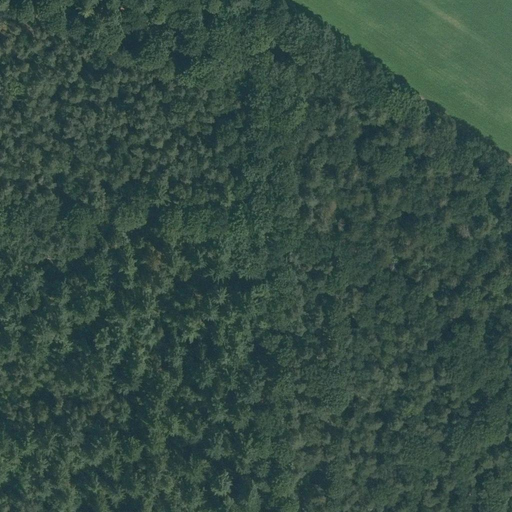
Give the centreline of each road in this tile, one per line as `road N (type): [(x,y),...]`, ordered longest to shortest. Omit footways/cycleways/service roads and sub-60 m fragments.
road 1 (track): [(263,201),(266,511)]
road 2 (track): [(275,0),(511,163)]
road 3 (track): [(263,215),(0,214)]
